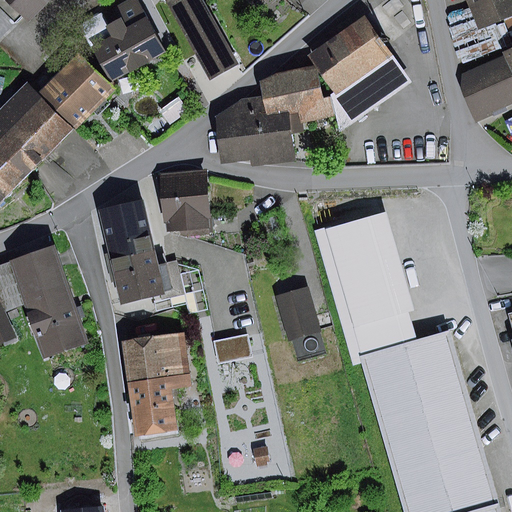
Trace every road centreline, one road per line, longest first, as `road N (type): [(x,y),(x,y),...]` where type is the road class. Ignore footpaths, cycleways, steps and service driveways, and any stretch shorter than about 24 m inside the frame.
road 1 (residential): [(126,511),(108,325),(73,210)]
road 2 (residential): [(462,174),(260,179),(224,170),(182,140)]
road 3 (residential): [(462,174),(457,205),(465,249),(511,409)]
road 4 (residential): [(356,0),(182,140)]
road 5 (residential): [(437,0),(462,174)]
road 6 (residential): [(182,140),(73,210)]
